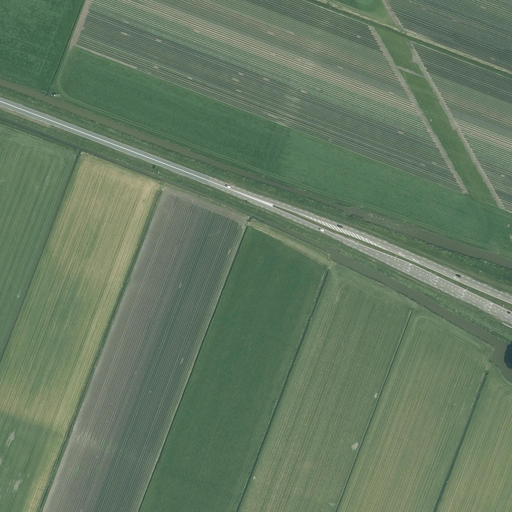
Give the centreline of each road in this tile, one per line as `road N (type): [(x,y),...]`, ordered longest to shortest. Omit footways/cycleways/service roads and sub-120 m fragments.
road 1 (trunk): [(224,187),(511,319)]
road 2 (trunk): [(511,299),(224,187)]
road 3 (trunk): [(0,101),(224,187)]
